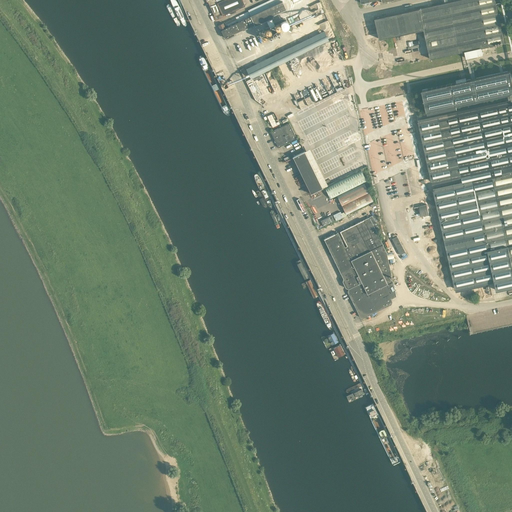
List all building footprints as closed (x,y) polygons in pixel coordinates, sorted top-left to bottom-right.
[(168,0),(182,31),(190,28),(178,0),(168,0)] [(206,0),(207,2),(208,1),(214,16),(213,16),(215,20),(225,16),(224,15),(245,6),(242,0),(206,0)] [(475,33),(478,48),(481,48),(496,44),(496,45),(497,45),(497,44),(498,44),(499,44),(500,44),(499,44),(501,43),(501,44),(502,44),(502,43),(504,43),(494,0),(458,0),(444,3),(446,14),(475,7),(480,32),(475,33)] [(225,38),(242,29),(243,31),(246,30),(245,29),(254,24),(255,26),(273,17),(272,16),(286,9),(282,1),(250,16),(247,18),(241,20),(241,21),(221,30),(225,38)] [(430,59),(465,51),(466,58),(483,54),(481,48),(478,48),(475,33),(480,32),(475,7),(446,14),(444,3),(375,18),(380,39),(424,29),(430,59)] [(236,17),(224,23),(226,27),(238,22),(236,17)] [(427,89),(422,90),(426,109),(431,108),(511,90),(511,79),(510,71),(488,75),(467,80),(446,84),(432,88),(427,89)] [(511,101),(418,122),(419,124),(455,289),(494,280),(496,290),(511,286),(511,101)] [(270,132),(275,140),(278,147),(296,138),(289,123),(270,132)] [(304,151),(292,157),(293,157),(310,193),(310,194),(322,188),(304,151)] [(361,170),(325,188),(331,199),(367,181),(361,170)] [(259,177),(256,174),(254,176),(255,180),(267,205),(271,208),(272,203),(259,177)] [(364,183),(337,196),(346,215),(373,202),(364,183)] [(283,226),(277,215),(276,213),(273,214),(273,216),(279,228),(281,228),(283,227),(283,226)] [(338,232),(324,239),(331,254),(343,279),(342,281),(345,288),(348,289),(347,292),(360,317),(363,318),(391,304),(392,301),(390,299),(394,297),(396,296),(386,252),(375,229),(378,228),(372,216),(364,220),(363,220),(340,231),(347,246),(345,247),(341,241),(342,241),(338,232)] [(298,255),(286,231),(283,229),(280,230),(280,233),(292,258),(295,260),(298,258),(298,255)] [(309,278),(301,260),(296,262),(304,280),(309,278)] [(318,297),(310,280),(302,284),(304,289),(308,288),(314,299),(318,297)] [(327,320),(318,305),(317,305),(315,306),(315,307),(324,322),(326,322),(327,322),(327,320)] [(386,313),(368,317),(372,335),(390,331),(386,313)] [(334,334),(327,338),(332,347),(339,344),(334,334)] [(340,346),(333,350),(338,359),(345,355),(340,346)] [(347,377),(350,383),(355,380),(344,358),(339,360),(347,377)] [(347,377),(339,360),(335,362),(343,378),(347,377)] [(362,394),(346,402),(348,405),(364,398),(362,394)]
